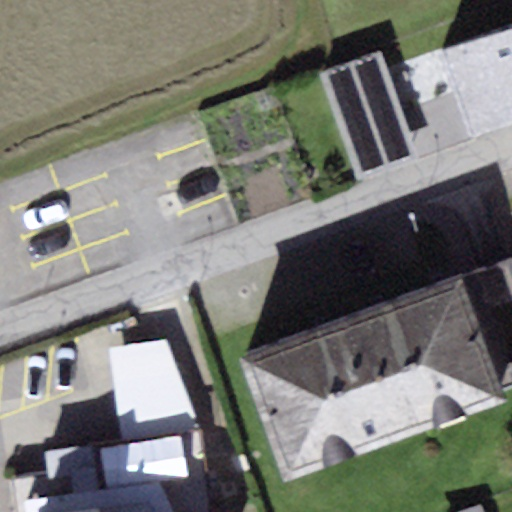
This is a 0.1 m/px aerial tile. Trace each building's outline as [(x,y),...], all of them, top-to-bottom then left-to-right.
[(511,30),(445,53),(474,139),(511,125),(511,30)] [(321,74),(363,182),(421,161),(382,54),(321,74)] [(511,403),(467,282),(242,364),(287,486),(511,403)] [(220,511),(219,505),(209,506),(199,425),(98,436),(107,511),(220,511)] [(107,511),(98,436),(48,442),(55,492),(38,494),(40,511),(107,511)]
